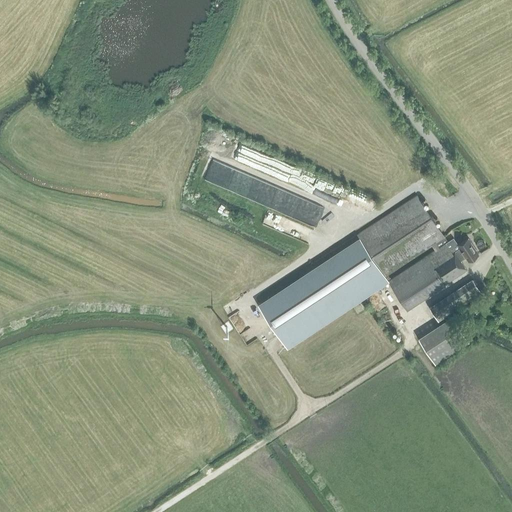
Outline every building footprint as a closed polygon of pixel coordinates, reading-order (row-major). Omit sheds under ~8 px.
[(458,245),(453,238),(447,242),(416,196),(357,235),(360,240),(260,306),(285,345),(386,279),(406,310),(420,300),(466,270),(460,261),(465,258),(468,261),(478,254),(468,239),(458,245)] [(269,208),(263,224),(310,243),(316,227),(269,208)] [(472,279),(470,281),(429,307),(437,321),(474,297),(480,294),(481,293),(472,279)] [(480,294),(474,297),(494,328),(511,317),(497,297),(487,303),(480,294)] [(450,317),(438,325),(417,339),(433,364),(466,343),(450,317)]
